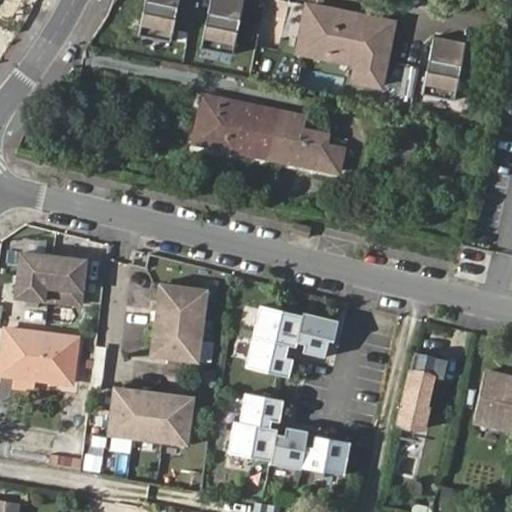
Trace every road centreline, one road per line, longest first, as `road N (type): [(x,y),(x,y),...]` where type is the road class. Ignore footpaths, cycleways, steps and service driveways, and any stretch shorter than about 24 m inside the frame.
road 1 (residential): [(0,170),(42,197),(511,303)]
road 2 (unknown): [(124,215),(101,431)]
road 3 (tertiary): [(0,106),(73,0)]
